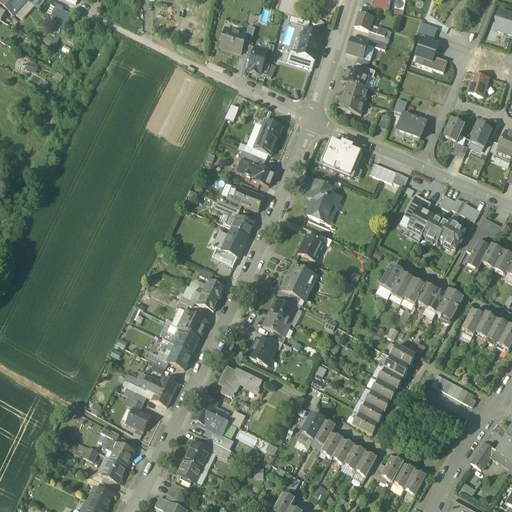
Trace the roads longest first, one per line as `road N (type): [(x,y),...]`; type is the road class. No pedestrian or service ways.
road 1 (residential): [(135,511),(263,250),(310,122)]
road 2 (track): [(0,371),(161,459)]
road 3 (residential): [(310,122),(351,0)]
road 4 (residential): [(419,168),(461,48)]
road 5 (residential): [(493,407),(433,511)]
